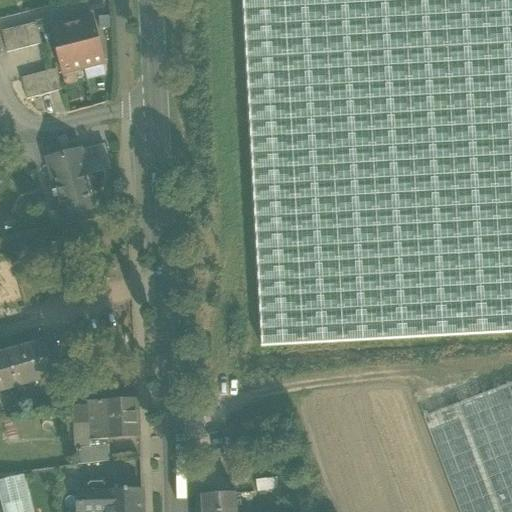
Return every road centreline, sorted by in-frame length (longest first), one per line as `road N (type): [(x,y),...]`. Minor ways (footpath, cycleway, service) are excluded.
road 1 (primary): [(175,511),(155,109)]
road 2 (residential): [(0,73),(15,110),(41,127),(155,109)]
